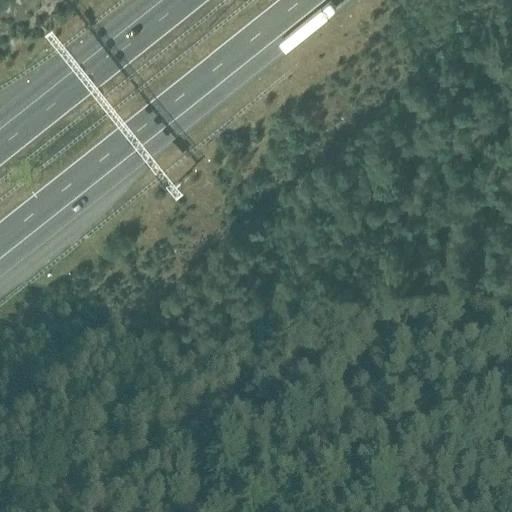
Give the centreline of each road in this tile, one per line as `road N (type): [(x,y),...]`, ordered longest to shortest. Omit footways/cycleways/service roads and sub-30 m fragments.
road 1 (track): [(185,511),(251,331),(442,511)]
road 2 (motorway): [(0,254),(326,0)]
road 3 (motorway): [(172,0),(0,137)]
